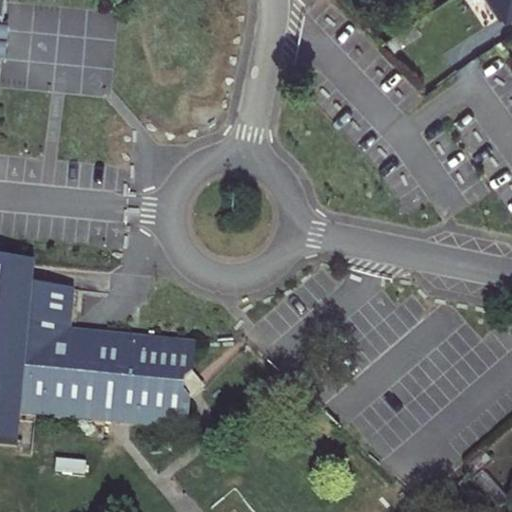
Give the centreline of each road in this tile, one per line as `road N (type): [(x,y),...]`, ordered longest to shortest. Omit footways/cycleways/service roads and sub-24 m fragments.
road 1 (residential): [(247,157),(213,159),(185,178),(171,211),(178,247),(212,276),(247,278),(277,261),(293,231)]
road 2 (residential): [(511,275),(293,231)]
road 3 (residential): [(273,0),(247,157)]
